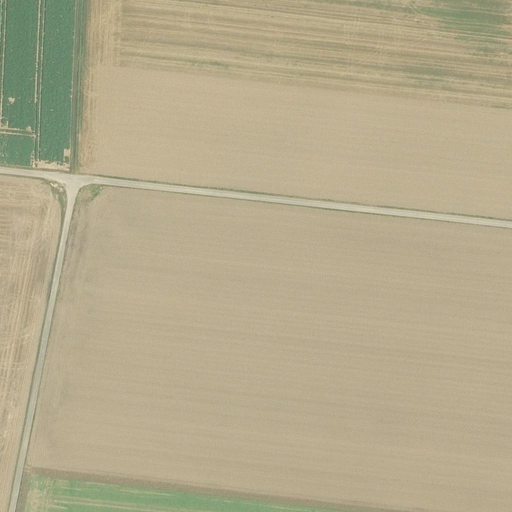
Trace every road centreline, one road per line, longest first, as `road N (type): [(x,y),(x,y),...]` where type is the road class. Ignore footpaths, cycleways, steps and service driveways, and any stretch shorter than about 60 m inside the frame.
road 1 (track): [(511,226),(0,171)]
road 2 (track): [(11,511),(74,179)]
road 3 (track): [(80,0),(74,179)]
